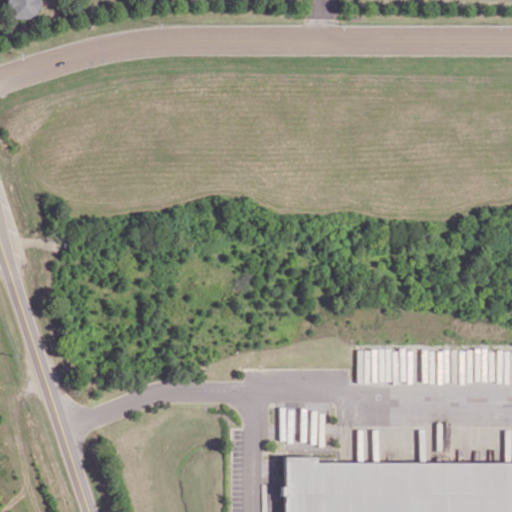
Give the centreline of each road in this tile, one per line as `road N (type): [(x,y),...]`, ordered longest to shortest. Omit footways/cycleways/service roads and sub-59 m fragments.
road 1 (residential): [(0,80),(86,51),(157,39),(511,39)]
road 2 (primary): [(91,511),(0,236)]
